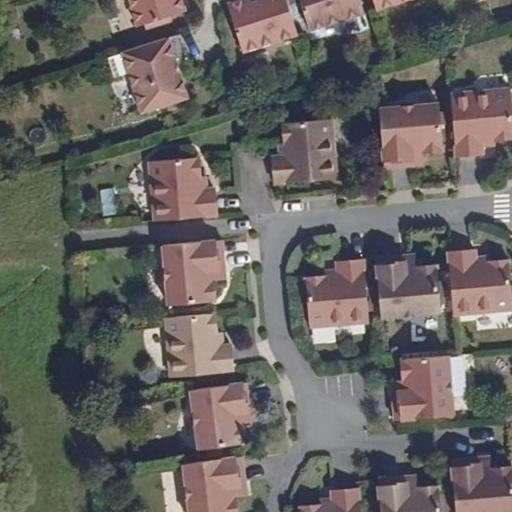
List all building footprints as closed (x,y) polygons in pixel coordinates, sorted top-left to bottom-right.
[(130,0),(138,26),(187,11),(183,0),(130,0)] [(227,0),(243,48),(297,31),(287,0),(227,0)] [(300,0),(311,29),(364,11),(360,0),(300,0)] [(190,31),(133,49),(152,109),(198,94),(190,68),(200,65),(190,31)] [(511,116),(510,91),(450,97),(456,160),(484,157),(484,150),(483,144),(495,144),(495,141),(511,138),(511,116)] [(436,101),(377,107),(382,167),(410,164),(409,157),(421,156),(420,150),(441,148),(436,101)] [(291,151),(284,152),(279,152),(280,181),(343,175),(337,116),(292,121),(292,139),(290,139),(291,151)] [(146,160),(151,220),(213,214),(211,185),(203,185),(199,185),(197,174),(194,174),(193,157),(146,160)] [(221,240),(162,244),(166,304),(213,301),(212,281),(218,280),(217,267),(223,267),(221,240)] [(447,251),(452,314),(511,311),(507,263),(489,264),(489,262),(477,262),(477,258),(476,249),(447,251)] [(414,254),(402,256),(401,262),(414,261),(414,254)] [(402,256),(374,258),(379,316),(438,311),(436,265),(414,266),(414,261),(401,262),(402,256)] [(336,275),(322,276),(322,279),(305,280),(309,327),(366,321),(362,260),(334,261),(335,269),(336,275)] [(211,313),(163,317),(169,376),(231,370),(229,342),(221,342),(217,343),(216,331),(212,331),(211,313)] [(450,416),(444,354),(400,357),(402,379),(396,380),(396,392),(390,392),(392,420),(450,416)] [(240,382),(182,390),(189,450),(235,444),(234,424),(238,424),(237,410),(244,411),(240,382)] [(237,410),(238,424),(245,423),(244,411),(237,410)] [(239,456),(181,464),(186,511),(233,511),(232,495),(237,494),(236,483),(242,482),(239,456)] [(490,456),(478,457),(479,464),(491,463),(490,456)] [(478,457),(451,459),(455,511),(511,511),(511,473),(511,467),(492,468),(491,463),(479,464),(478,457)] [(416,484),(415,478),(404,480),(403,474),(375,476),(378,511),(438,511),(437,483),(416,484)] [(298,511),(358,511),(356,486),(328,488),(328,497),(328,502),(315,503),(315,506),(298,507),(298,511)]
